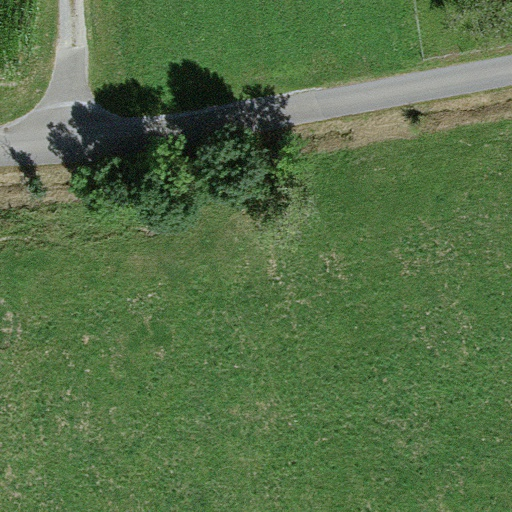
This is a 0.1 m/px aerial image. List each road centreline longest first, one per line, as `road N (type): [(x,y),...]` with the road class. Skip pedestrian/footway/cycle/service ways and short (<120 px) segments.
road 1 (unclassified): [(511,67),(244,114),(0,142)]
road 2 (track): [(68,0),(66,137)]
